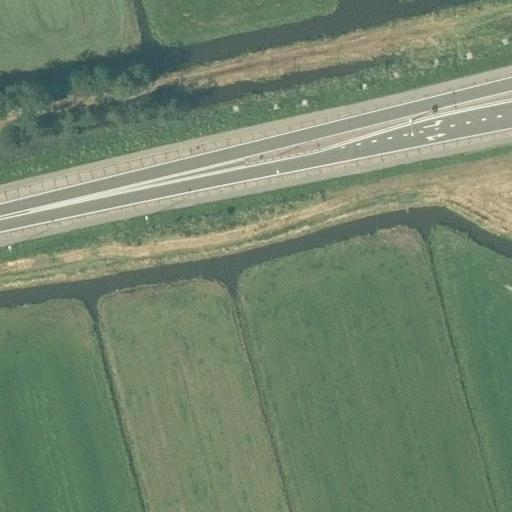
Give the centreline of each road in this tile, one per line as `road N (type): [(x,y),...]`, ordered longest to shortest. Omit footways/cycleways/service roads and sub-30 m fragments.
road 1 (primary): [(511,86),(75,202)]
road 2 (primary): [(75,202),(149,196),(511,119)]
